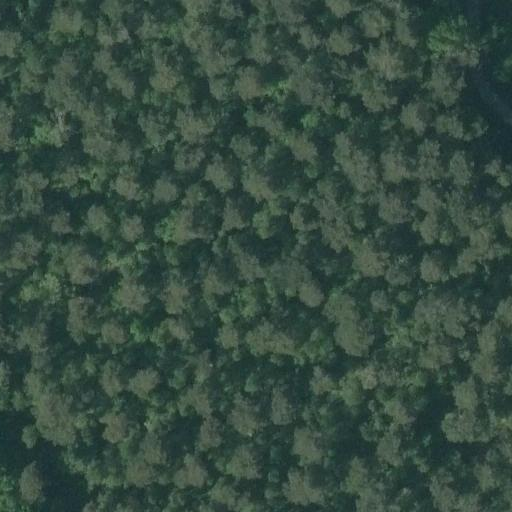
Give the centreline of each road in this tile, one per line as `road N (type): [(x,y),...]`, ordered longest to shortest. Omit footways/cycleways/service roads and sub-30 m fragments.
road 1 (track): [(0,334),(449,0)]
road 2 (track): [(386,511),(431,476),(511,387)]
